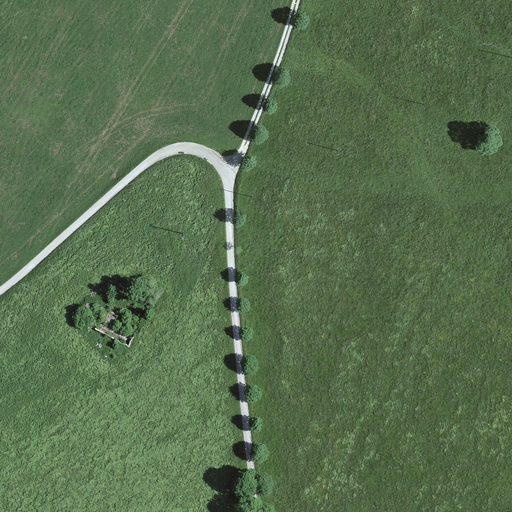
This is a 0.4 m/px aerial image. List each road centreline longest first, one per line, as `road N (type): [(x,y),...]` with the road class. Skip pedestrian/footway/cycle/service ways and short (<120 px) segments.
road 1 (unclassified): [(259,511),(243,369),(236,177),(295,0)]
road 2 (track): [(236,177),(189,147),(166,151),(0,297)]
